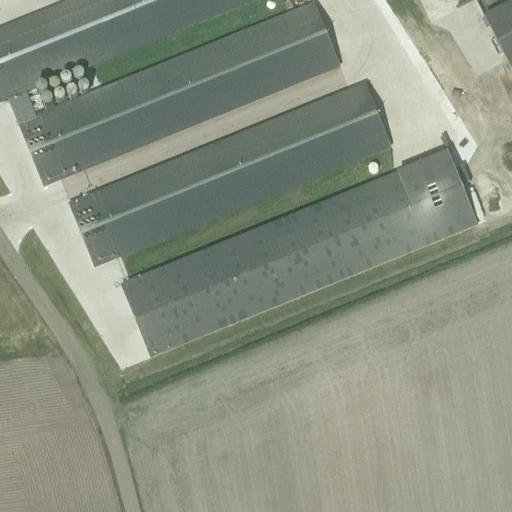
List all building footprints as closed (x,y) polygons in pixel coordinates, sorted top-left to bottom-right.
[(86,0),(0,35),(0,104),(256,0),(86,0)] [(511,5),(484,20),(511,74),(511,5)] [(19,129),(43,188),(339,68),(315,9),(19,129)] [(70,210),(94,269),(391,150),(367,90),(70,210)] [(121,291),(149,361),(477,229),(449,159),(121,291)]
